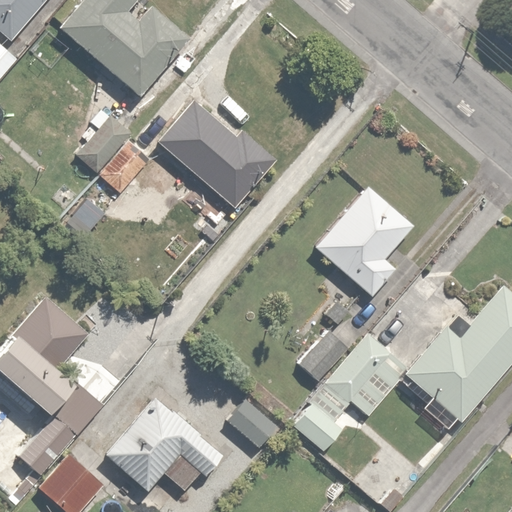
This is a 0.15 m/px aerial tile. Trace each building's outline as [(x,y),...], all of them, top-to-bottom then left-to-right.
[(0,0),(0,29),(10,39),(45,0),(0,0)] [(78,0),(57,25),(138,94),(187,37),(150,5),(137,21),(124,10),(131,0),(78,0)] [(0,42),(0,79),(18,60),(0,42)] [(196,90),(153,140),(234,210),(277,159),(196,90)] [(96,172),(130,132),(107,113),(74,154),(96,172)] [(130,132),(96,172),(119,191),(153,151),(130,132)] [(366,183),(311,243),(369,295),(397,263),(386,253),(412,225),(366,183)] [(456,334),(444,323),(402,370),(458,420),(511,360),(511,295),(500,285),(456,334)] [(44,294),(0,347),(0,391),(29,415),(39,403),(49,411),(74,381),(54,365),(85,327),(44,294)] [(389,321),(401,331),(422,308),(410,297),(389,321)] [(329,328),(295,362),(315,383),(350,348),(329,328)] [(402,360),(366,331),(326,380),(367,413),(396,378),(391,374),(402,360)] [(156,395),(102,452),(143,490),(179,451),(205,476),(223,457),(156,395)] [(245,396),(224,418),(257,450),(278,427),(245,396)] [(70,434),(47,414),(19,446),(23,450),(10,464),(28,481),(70,434)] [(74,511),(102,481),(65,449),(34,484),(64,511),(74,511)]
